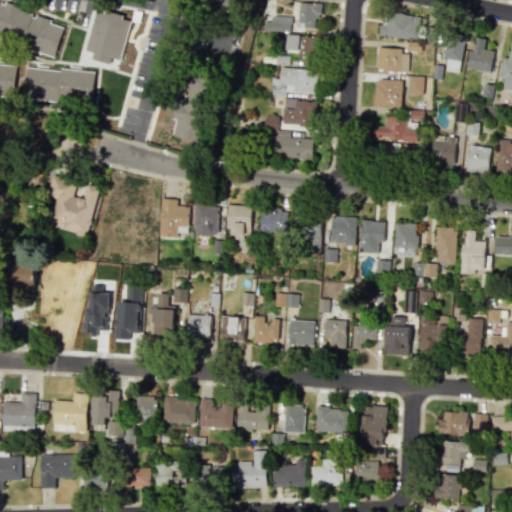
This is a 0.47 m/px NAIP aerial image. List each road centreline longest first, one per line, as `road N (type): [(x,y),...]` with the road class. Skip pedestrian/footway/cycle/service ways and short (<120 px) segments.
road 1 (residential): [(0,367),(511,392)]
road 2 (residential): [(92,145),(191,173),(511,206)]
road 3 (residential): [(357,0),(343,189)]
road 4 (residential): [(134,136),(170,0)]
